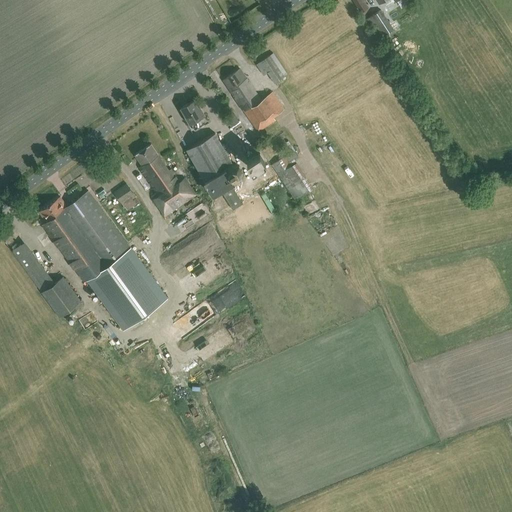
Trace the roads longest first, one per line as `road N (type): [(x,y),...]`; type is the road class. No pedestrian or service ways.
road 1 (unknown): [(8,200),(99,321),(129,341),(152,331),(175,302),(153,252),(151,219),(126,173)]
road 2 (tertiary): [(0,206),(297,0)]
